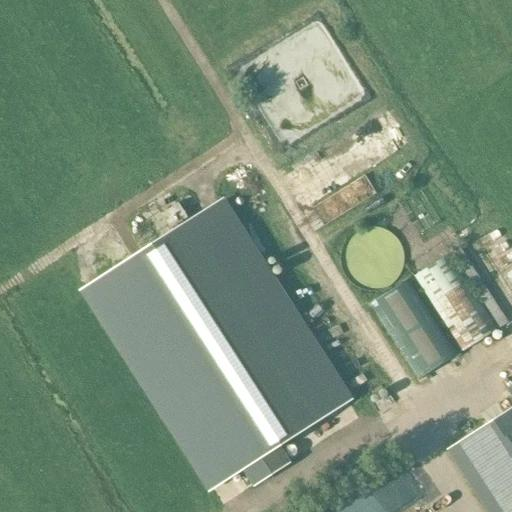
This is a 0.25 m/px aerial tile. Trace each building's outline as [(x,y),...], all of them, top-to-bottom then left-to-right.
[(253,489),(292,465),(280,447),(353,400),(224,198),(78,291),(207,493),(242,471),(253,489)] [(458,242),(446,249),(499,334),(511,327),(458,242)] [(448,255),(412,278),(462,355),(497,332),(448,255)] [(417,380),(455,356),(407,281),(369,305),(417,380)] [(511,511),(511,408),(447,450),(486,511),(511,511)]
